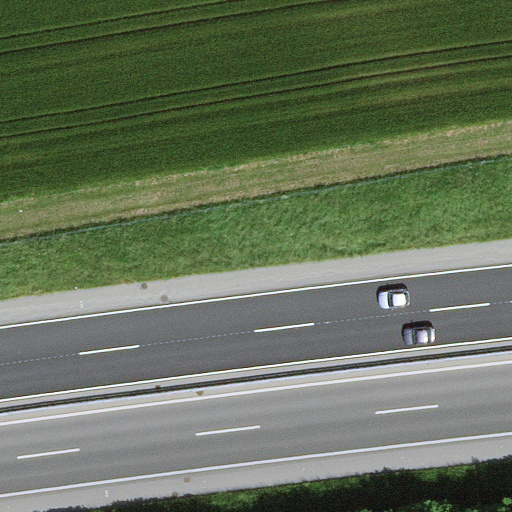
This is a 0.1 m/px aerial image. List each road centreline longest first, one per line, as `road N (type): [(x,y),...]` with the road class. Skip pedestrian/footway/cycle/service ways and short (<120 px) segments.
road 1 (motorway): [(0,460),(511,398)]
road 2 (motorway): [(511,302),(0,364)]
